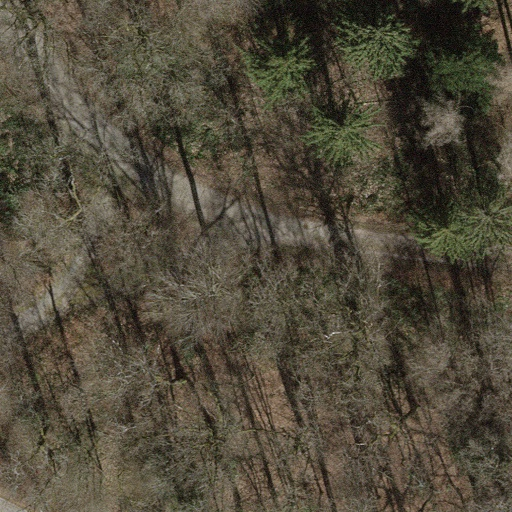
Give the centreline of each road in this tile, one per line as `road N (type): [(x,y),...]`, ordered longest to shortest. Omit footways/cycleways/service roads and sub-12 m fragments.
road 1 (track): [(0,336),(42,309),(123,176),(47,98),(0,24)]
road 2 (track): [(123,176),(338,246),(511,265)]
